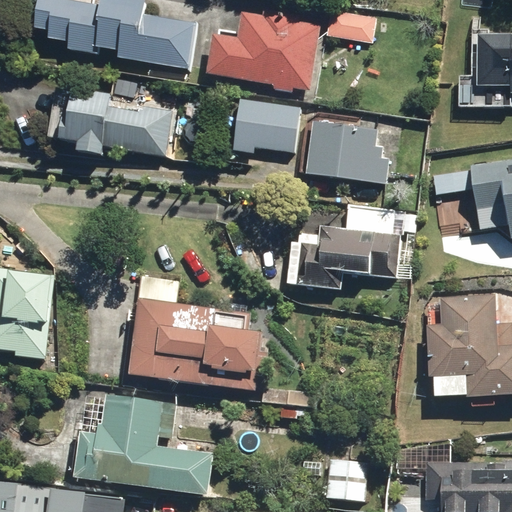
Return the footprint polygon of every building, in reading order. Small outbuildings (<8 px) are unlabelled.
[(107,0),(106,7),(56,0),(44,0),(45,39),(72,45),(72,53),(100,57),(101,48),(125,52),(123,60),(195,73),(203,23),(149,14),(151,3),(132,0),(107,0)] [(271,15),(246,12),(242,42),(218,39),(213,78),(279,87),(278,93),(316,98),(325,29),(301,25),(303,16),(272,12),(271,15)] [(511,34),(484,32),(480,87),(511,89),(511,34)] [(131,99),(78,91),(71,140),(83,142),(82,153),(108,157),(109,149),(170,158),(176,116),(130,109),(131,99)] [(304,110),(242,102),(236,157),(258,160),(259,152),(299,157),(304,110)] [(381,128),(317,122),(312,178),(391,185),(393,162),(385,162),(386,150),(379,149),(381,128)] [(471,171),(432,176),(434,195),(475,189),(480,228),(509,224),(511,238),(511,159),(470,166),(471,171)] [(395,235),(397,214),(352,209),(350,231),(322,228),(320,248),(304,247),(300,287),(349,291),(351,275),(401,279),(405,236),(395,235)] [(57,273),(0,268),(0,351),(20,353),(19,362),(50,364),(57,273)] [(511,307),(505,308),(505,297),(437,300),(438,329),(430,329),(431,359),(442,359),(442,365),(435,365),(435,380),(440,380),(441,402),(511,398),(511,307)] [(223,310),(144,302),(136,380),(210,387),(212,370),(270,376),(272,354),(262,353),(264,334),(221,330),(223,310)] [(184,406),(89,393),(80,483),(133,489),(214,498),(218,455),(160,448),(162,438),(179,440),(184,406)] [(454,442),(429,450),(426,500),(442,501),(441,511),(511,511),(511,463),(453,461),(454,442)] [(372,462),(331,460),(329,502),(369,504),(372,462)] [(131,511),(132,502),(0,482),(0,511),(131,511)]
